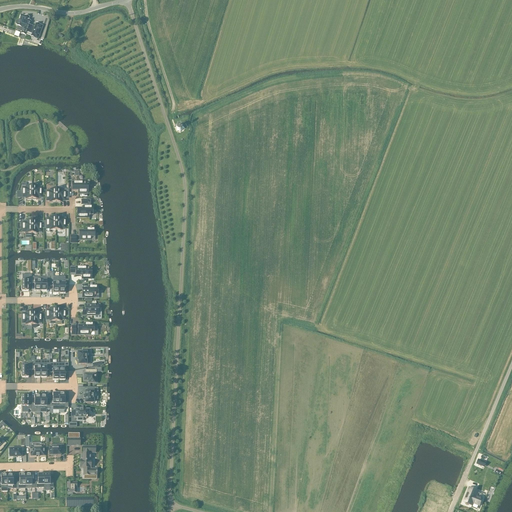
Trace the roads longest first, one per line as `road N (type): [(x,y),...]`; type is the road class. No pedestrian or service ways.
road 1 (track): [(511,365),(450,511)]
road 2 (unclassified): [(0,9),(70,13),(123,0)]
